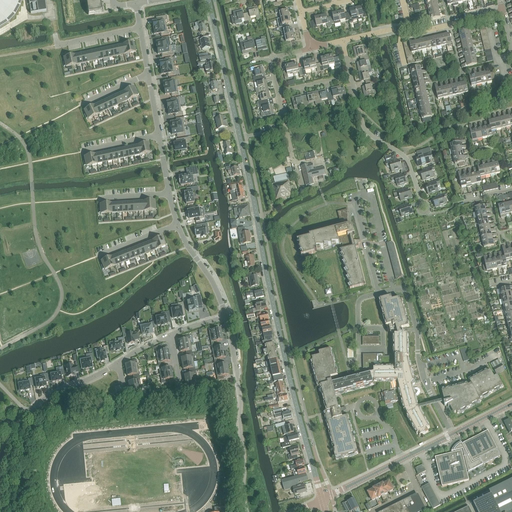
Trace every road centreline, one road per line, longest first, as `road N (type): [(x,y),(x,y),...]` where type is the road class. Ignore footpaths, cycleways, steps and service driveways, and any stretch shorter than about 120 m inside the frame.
road 1 (tertiary): [(322,499),(208,0)]
road 2 (residential): [(451,434),(419,367),(404,289),(360,298),(358,328)]
road 3 (residential): [(342,40),(503,12)]
road 4 (residential): [(423,208),(409,162),(366,131),(350,75)]
